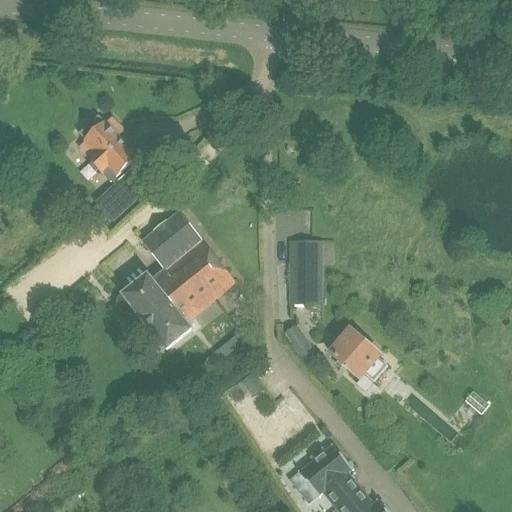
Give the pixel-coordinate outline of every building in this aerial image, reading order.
[(78,135),(85,143),(79,148),(110,183),(137,159),(117,137),(124,131),(113,119),(106,124),(99,116),(78,135)] [(114,222),(148,189),(130,170),(96,203),(114,222)] [(135,312),(166,351),(191,330),(185,322),(174,308),(174,307),(168,300),(173,296),(165,287),(179,276),(170,265),(201,241),(179,214),(143,243),(165,271),(152,281),(148,276),(122,296),(117,300),(116,308),(122,315),(130,316),(135,312)] [(174,308),(185,322),(234,284),(201,241),(170,265),(179,276),(165,287),(173,296),(168,300),(174,307),(174,308)] [(288,243),(288,307),(323,306),(324,244),(288,243)] [(283,334),(298,357),(311,348),(297,325),(283,334)] [(388,367),(379,359),(380,358),(350,331),(330,354),(360,381),(364,376),(374,384),(388,367)] [(263,391),(251,377),(242,384),(254,398),(263,391)] [(465,402),(481,416),(489,406),(473,392),(465,402)] [(323,494),(336,510),(360,490),(347,474),(351,471),(352,472),(353,471),(332,445),(331,446),(332,447),(325,453),(322,449),(310,459),(313,462),(300,473),(299,472),(298,473),(319,499),(320,498),(319,497),(323,494)] [(360,490),(336,510),(337,511),(386,511),(377,500),(376,501),(377,502),(373,505),(360,490)]
